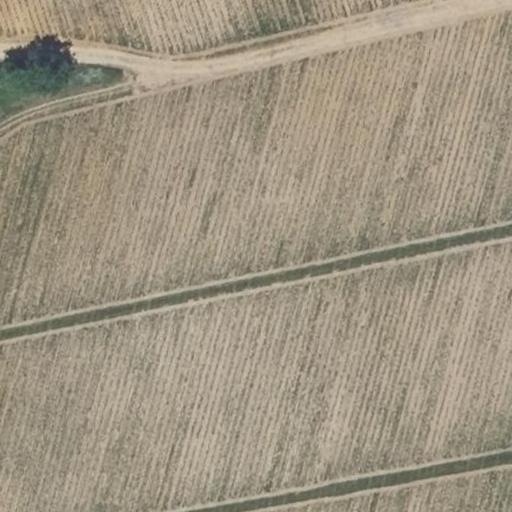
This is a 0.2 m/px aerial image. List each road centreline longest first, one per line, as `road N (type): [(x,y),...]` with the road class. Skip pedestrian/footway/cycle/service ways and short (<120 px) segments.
road 1 (track): [(0,51),(104,56),(176,76),(26,113),(0,129)]
road 2 (track): [(176,76),(478,0)]
